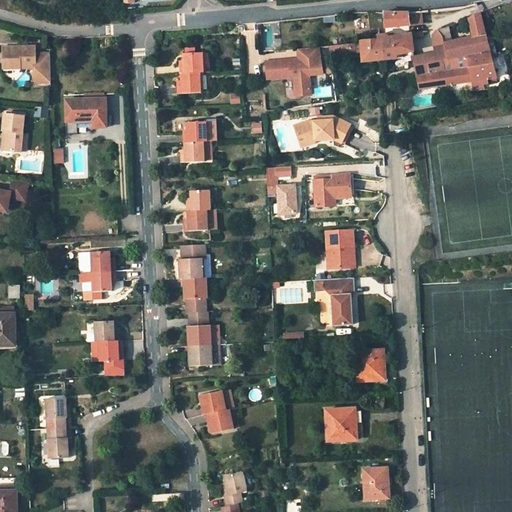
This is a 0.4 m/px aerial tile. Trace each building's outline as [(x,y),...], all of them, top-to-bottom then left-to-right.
[(386,28),(410,25),(422,24),(421,11),(400,13),(384,13),(384,14),(386,28)] [(469,18),(474,37),(452,41),(449,26),(439,30),(446,61),(467,56),(490,51),(487,38),(480,12),(469,18)] [(386,28),(384,14),(371,15),(369,18),(370,27),(373,29),(377,29),(386,28)] [(435,52),(413,57),(415,66),(417,77),(419,89),(471,81),(473,81),(467,56),(446,61),(439,30),(438,30),(434,34),(434,46),(435,52)] [(378,41),(362,43),(355,43),(337,45),(338,54),(363,52),(363,62),(386,60),(384,42),(387,42),(387,39),(387,36),(384,34),(378,35),(378,41)] [(412,35),(387,39),(387,42),(384,42),(386,60),(397,58),(412,53),(414,53),(412,35)] [(492,36),(487,38),(490,51),(491,55),(497,53),(492,36)] [(35,46),(2,47),(3,69),(34,68),(34,83),(51,83),(50,54),(35,54),(35,46)] [(293,61),(292,60),(266,63),(268,79),(291,77),(294,80),(294,86),(298,89),(299,96),(311,95),(309,75),(322,73),(319,47),(297,49),(298,59),(298,61),(293,61)] [(483,90),(483,85),(489,84),(487,79),(497,78),(491,55),(490,51),(467,56),(473,81),(471,81),(473,91),(483,90)] [(203,55),(203,53),(194,54),(186,54),(183,54),(184,61),(184,63),(179,63),(180,74),(201,73),(205,73),(204,65),(203,55)] [(177,83),(178,94),(202,93),(201,73),(180,74),(181,81),(181,83),(177,83)] [(106,100),(67,100),(67,119),(77,119),(76,122),(93,121),(93,128),(107,128),(106,100)] [(24,116),(4,114),(2,131),(3,131),(1,150),(20,152),(20,151),(22,134),(24,116)] [(319,120),(309,121),(296,126),(301,141),(315,136),(316,142),(326,140),(325,136),(333,135),(334,139),(343,144),(352,124),(341,119),(319,120)] [(207,122),(208,142),(212,142),(218,141),(217,121),(207,122)] [(208,142),(207,122),(186,123),(187,130),(187,132),(183,132),(184,143),(205,142),(208,142)] [(352,124),(343,144),(345,145),(354,126),(352,124)] [(302,146),(316,142),(315,136),(301,141),(302,146)] [(180,152),(181,163),(206,162),(205,142),(184,143),(184,150),(184,152),(180,152)] [(205,142),(206,162),(213,161),(212,142),(208,142),(205,142)] [(276,186),(276,169),(267,169),(268,186),(276,186)] [(355,198),(354,175),(315,178),(318,207),(339,206),(339,199),(355,198)] [(27,182),(11,179),(9,192),(0,190),(0,209),(2,201),(8,202),(8,198),(24,201),(27,182)] [(211,210),(210,190),(190,191),(191,198),(191,201),(187,201),(187,211),(211,210)] [(184,221),(185,232),(209,231),(208,210),(187,211),(188,218),(188,221),(184,221)] [(351,268),(350,248),(355,248),(354,232),(327,233),(329,270),(351,268)] [(179,260),(180,280),(182,280),(204,279),(203,259),(207,259),(206,245),(180,246),(181,260),(179,260)] [(111,252),(91,253),(92,272),(116,271),(115,261),(111,261),(111,259),(111,252)] [(80,253),(80,273),(92,272),(91,253),(80,253)] [(92,272),(93,292),(113,292),(112,284),(112,281),(116,281),(116,271),(92,272)] [(182,280),(184,299),(186,299),(187,313),(188,313),(208,312),(207,299),(209,298),(207,279),(204,279),(182,280)] [(333,296),(335,326),(354,325),(353,295),(356,295),(355,279),(327,281),(328,290),(326,290),(326,292),(333,296)] [(315,281),(315,292),(326,292),(326,290),(328,290),(327,281),(315,281)] [(19,286),(10,286),(9,296),(19,297),(19,286)] [(282,302),(301,300),(300,290),(281,291),(282,302)] [(25,294),(26,310),(34,309),(33,294),(25,294)] [(188,313),(189,326),(187,327),(188,347),(212,346),(212,325),(210,325),(209,312),(208,312),(188,313)] [(1,315),(0,314),(0,341),(2,341),(2,346),(15,346),(14,315),(1,315)] [(115,321),(95,322),(95,332),(96,342),(99,342),(120,341),(120,330),(115,330),(115,328),(115,321)] [(120,360),(120,351),(124,351),(123,341),(120,341),(99,342),(100,362),(105,362),(106,371),(125,370),(124,360),(120,360)] [(221,365),(220,345),(212,346),(214,365),(221,365)] [(188,347),(189,366),(214,365),(212,346),(188,347)] [(383,350),(354,351),(356,382),(382,380),(380,360),(384,360),(383,350)] [(231,390),(223,392),(227,410),(230,409),(235,408),(231,390)] [(223,392),(223,391),(199,396),(203,415),(206,414),(227,410),(223,392)] [(67,398),(46,399),(47,419),(48,429),(72,428),(71,407),(68,408),(67,405),(67,398)] [(355,408),(326,410),(328,441),(357,440),(355,408)] [(206,414),(211,433),(235,429),(230,409),(227,410),(206,414)] [(69,448),(73,448),(72,428),(48,429),(49,459),(69,459),(69,451),(69,448)] [(387,468),(363,470),(366,500),(389,499),(387,468)] [(248,492),(243,472),(223,476),(225,483),(226,485),(221,486),(226,506),(239,504),(244,502),(242,493),(248,492)] [(17,511),(17,492),(0,492),(0,511),(17,511)]
